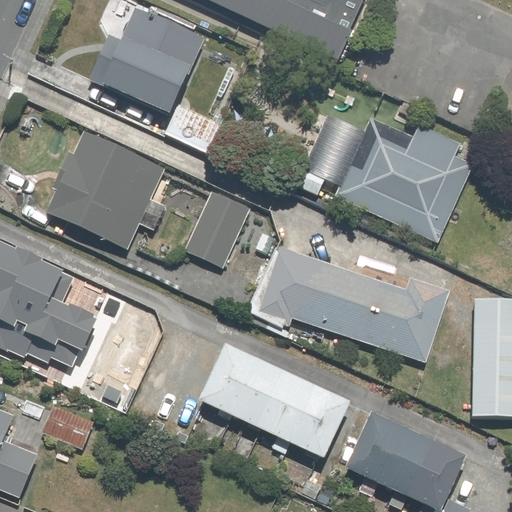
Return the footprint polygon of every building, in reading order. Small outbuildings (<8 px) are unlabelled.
[(193,0),(250,31),(267,0),(193,0)] [(86,79),(96,84),(172,122),(164,138),(210,161),(228,125),(185,103),(215,44),(136,4),(119,37),(110,32),(86,79)] [(325,114),(291,183),(433,251),(481,150),(419,120),(412,134),(369,114),(360,131),(325,114)] [(128,258),(131,253),(144,222),(160,229),(172,202),(156,195),(166,170),(82,134),(44,222),(128,258)] [(225,271),(235,247),(250,253),(260,231),(245,224),(252,209),(212,191),(185,253),(225,271)] [(405,291),(277,249),(253,322),(288,334),(292,320),(431,366),(453,297),(408,282),(405,291)] [(110,297),(24,258),(11,287),(5,285),(0,296),(0,353),(53,379),(55,376),(86,391),(102,357),(70,342),(83,315),(98,323),(110,297)] [(473,422),(511,423),(511,306),(475,305),(473,422)] [(200,409),(325,467),(352,410),(227,351),(200,409)] [(12,417),(0,413),(0,490),(20,498),(35,459),(1,446),(12,417)] [(84,431),(49,415),(38,438),(73,454),(84,431)] [(372,419),(346,476),(425,511),(445,511),(449,505),(467,464),(372,419)]
